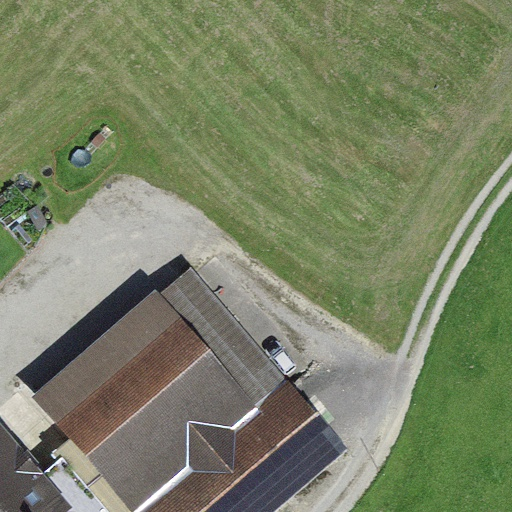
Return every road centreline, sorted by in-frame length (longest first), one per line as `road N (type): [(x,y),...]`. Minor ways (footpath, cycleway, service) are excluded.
road 1 (track): [(388,426),(340,369),(199,242),(166,236),(107,255),(0,344)]
road 2 (track): [(511,181),(487,206),(431,316),(388,426),(322,511)]
